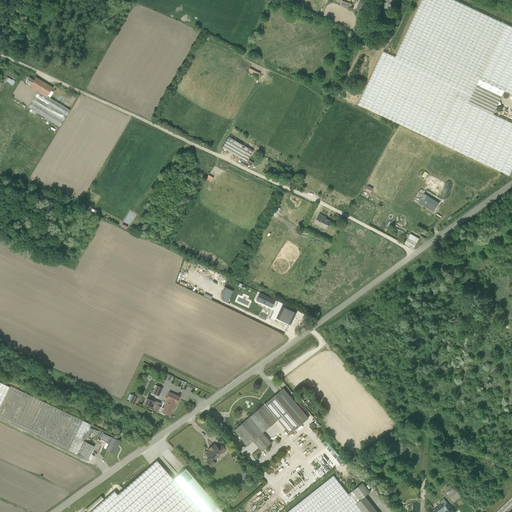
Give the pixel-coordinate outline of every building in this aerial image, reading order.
[(362,12),(364,8),(364,7),(367,8),(369,3),(366,2),(366,0),(360,0),(356,10),(355,12),(361,14),(362,12)] [(454,0),(422,0),(395,57),(383,52),(359,102),(358,105),(510,176),(511,170),(511,123),(493,114),(469,103),(477,85),(501,97),(504,91),(511,94),(511,27),(506,24),(454,0)] [(248,72),(258,77),(260,73),(250,68),(248,72)] [(47,96),(52,88),(35,77),(34,80),(29,77),(25,83),(47,96)] [(493,114),(499,102),(501,97),(477,85),(469,103),(493,114)] [(69,110),(38,92),(28,107),(59,127),(69,110)] [(222,148),(242,159),(247,162),(253,151),(228,137),(222,148)] [(419,202),(431,209),(434,203),(423,197),(419,202)] [(326,228),(330,221),(326,219),(326,217),(319,214),(315,223),(326,228)] [(410,234),(408,238),(404,244),(413,249),(419,239),(410,234)] [(228,303),(233,291),(224,287),(221,293),(224,294),(222,300),(228,303)] [(281,304),(274,301),(259,294),(256,300),(272,307),(273,304),(279,307),(281,304)] [(290,324),(295,313),(288,310),(282,321),(290,324)] [(83,441),(85,437),(91,425),(10,386),(10,387),(0,382),(0,417),(80,456),(86,442),(83,441)] [(156,395),(159,397),(163,388),(156,385),(153,393),(151,393),(150,395),(156,397),(156,395)] [(289,434),(308,418),(283,388),(265,404),(264,403),(264,404),(234,430),(247,446),(252,441),(261,451),(271,443),(262,432),(277,420),(289,434)] [(169,416),(175,402),(177,403),(180,397),(170,392),(167,398),(168,399),(163,408),(160,406),(161,404),(155,401),(155,402),(147,398),(144,404),(152,408),(154,404),(156,406),(154,410),(165,415),(165,414),(169,416)] [(314,410),(312,408),(312,407),(309,404),(313,400),(309,395),(306,397),(304,394),(299,398),(309,410),(311,412),(314,410)] [(130,400),(129,402),(135,405),(138,398),(132,395),(130,400)] [(80,456),(88,460),(94,446),(91,444),(92,441),(91,440),(92,438),(93,438),(94,436),(90,434),(88,439),(85,437),(83,441),(86,442),(80,456)] [(114,454),(120,441),(112,437),(106,450),(114,454)] [(226,450),(221,445),(218,448),(215,445),(214,444),(210,447),(211,448),(206,453),(209,457),(208,457),(209,458),(209,457),(210,458),(206,462),(211,467),(215,463),(212,460),(221,453),(222,453),(226,450)] [(223,511),(218,506),(211,511),(201,511),(173,479),(157,461),(117,495),(114,491),(90,511),(223,511)] [(201,511),(211,511),(218,506),(185,469),(173,479),(201,511)] [(334,475),(287,511),(362,511),(348,494),(334,475)] [(371,492),(363,482),(348,494),(362,511),(378,511),(366,496),(371,492)] [(442,504),(437,507),(441,511),(443,510),(444,511),(454,511),(444,498),(440,502),(442,504)]
